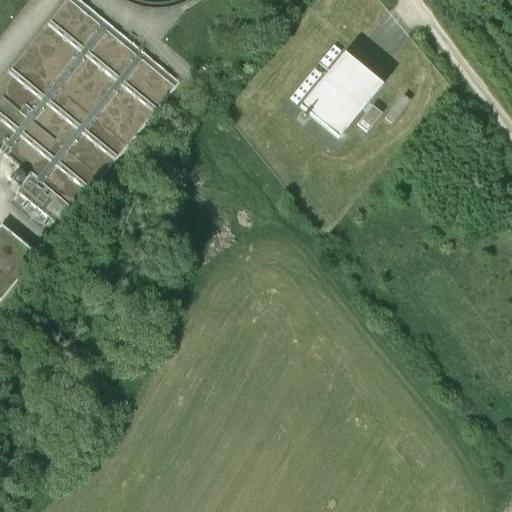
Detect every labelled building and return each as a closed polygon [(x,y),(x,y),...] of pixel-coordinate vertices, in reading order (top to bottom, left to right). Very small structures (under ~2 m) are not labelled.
[(70,0),(62,0),(0,82),(0,117),(35,118),(47,102),(67,118),(67,110),(53,99),(53,88),(64,74),(66,74),(82,53),(119,53),(119,37),(70,0)] [(339,53),(333,47),(319,63),(326,69),(339,53)] [(381,87),(343,55),(299,109),(337,140),(381,87)] [(320,76),(314,70),(289,101),(295,106),(320,76)] [(408,102),(403,97),(384,120),(390,124),(408,102)] [(381,115),(371,107),(356,126),(366,134),(381,115)] [(0,227),(0,226),(0,302),(0,303),(37,257),(0,227)]
